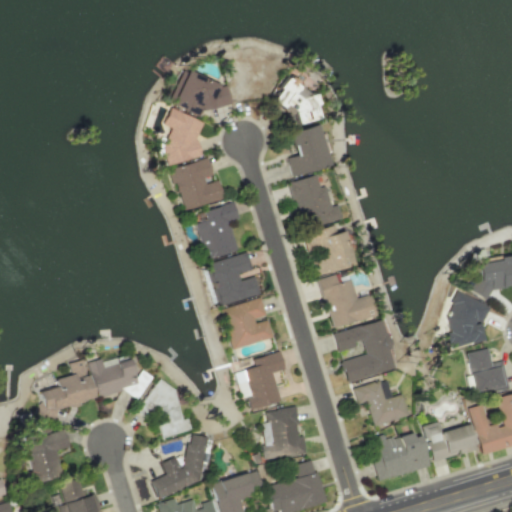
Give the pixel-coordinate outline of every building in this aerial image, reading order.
[(219,109),(227,88),(179,69),(166,104),(196,115),(201,102),(219,109)] [(317,118),(310,89),(295,93),(292,79),(269,84),(276,115),(283,113),(286,125),(317,118)] [(193,137),(200,122),(166,107),(159,124),(167,127),(159,146),(163,164),(198,156),(193,137)] [(291,155),(284,158),(289,175),(325,165),(314,123),(285,131),(291,155)] [(220,199),(214,177),(210,178),(204,158),(168,167),(179,209),(220,199)] [(334,204),(327,206),(322,185),(316,187),(312,174),(286,181),(298,229),(338,219),(334,204)] [(233,250),(225,220),(234,218),(230,201),(199,210),(202,219),(192,222),(202,259),(233,250)] [(349,265),(340,230),(332,232),(330,225),(300,233),(312,275),(349,265)] [(251,276),(236,280),(234,273),(246,270),(242,253),(201,264),(212,305),(256,294),(251,276)] [(511,286),(511,264),(510,255),(467,263),(472,294),(511,286)] [(372,316),(367,294),(352,297),(347,279),(333,282),(331,275),(315,279),(328,327),(372,316)] [(269,337),(263,317),(262,317),(257,297),(216,308),(227,349),(269,337)] [(484,340),(475,297),(448,302),(451,313),(443,315),(446,332),(441,333),(444,349),(484,340)] [(329,332),(333,350),(359,343),(362,354),(337,361),(342,381),(393,368),(380,319),(329,332)] [(500,360),(487,362),(485,349),(463,352),(470,393),(504,387),(500,360)] [(93,397),(122,389),(125,398),(136,395),(135,389),(146,386),(143,372),(130,375),(125,355),(97,362),(97,358),(83,362),(93,397)] [(89,398),(79,359),(66,362),(69,374),(50,379),(53,387),(32,392),(39,420),(55,415),(53,408),(89,398)] [(172,390),(153,378),(132,411),(140,416),(152,413),(158,437),(187,429),(184,418),(178,419),(173,400),(168,397),(172,390)] [(369,425),(404,415),(397,393),(388,396),(382,378),(349,388),(354,405),(362,403),(369,425)] [(511,444),(511,391),(490,398),(496,422),(483,425),(478,403),(464,407),(476,454),(511,444)] [(261,410),(263,422),(256,423),(261,459),(302,453),(299,435),(296,435),(291,406),(261,410)] [(437,430),(435,421),(419,424),(427,460),(472,450),(466,423),(437,430)] [(52,450),(66,447),(61,427),(18,438),(30,483),(59,475),(52,450)] [(375,479),(425,467),(416,430),(382,439),(380,434),(365,438),(375,479)] [(203,436),(185,433),(180,463),(172,461),(170,456),(157,461),(161,475),(147,480),(153,497),(196,481),(203,436)] [(283,511),(320,503),(310,458),(288,464),(292,477),(262,485),(269,511),(277,509),(277,511),(283,511)] [(215,511),(239,511),(236,499),(251,495),(249,489),(257,487),(252,469),(207,482),(215,511)] [(91,493),(80,496),(75,478),(55,483),(60,504),(56,505),(57,511),(90,511),(96,511),(91,493)] [(211,511),(209,500),(193,504),(192,499),(172,503),(171,498),(154,502),(156,511),(211,511)] [(0,511),(8,511),(6,501),(0,502),(0,511)]
